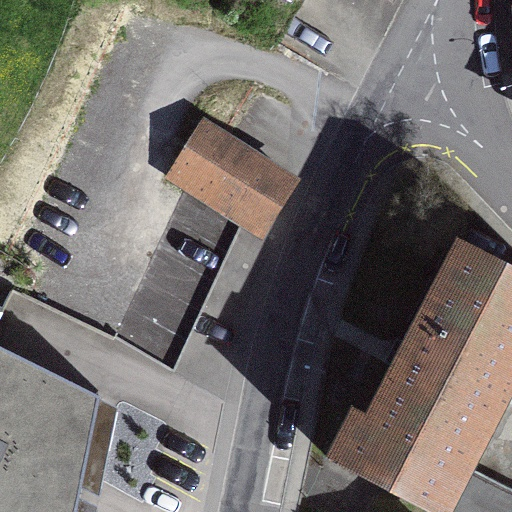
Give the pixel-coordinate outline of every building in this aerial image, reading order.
[(227,0),(223,6),(275,39),(298,0),(227,0)] [(259,230),(291,179),(207,125),(174,176),(185,183),(240,218),(259,230)] [(170,370),(240,218),(185,183),(114,337),(170,370)] [(333,460),(433,511),(437,511),(461,464),(511,365),(511,270),(461,245),(371,419),(357,412),(333,460)] [(0,511),(75,511),(99,397),(0,348),(0,511)] [(511,511),(511,490),(461,464),(437,511),(511,511)]
